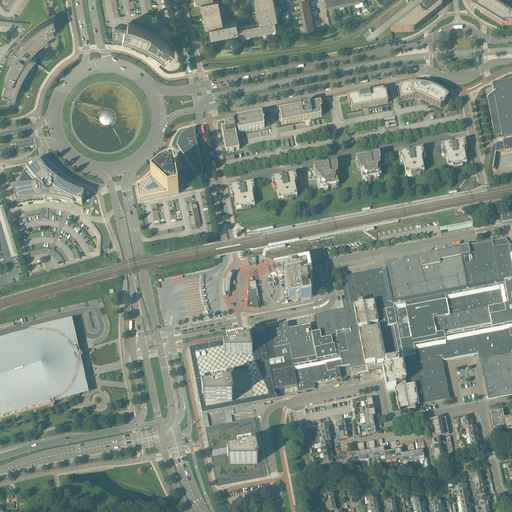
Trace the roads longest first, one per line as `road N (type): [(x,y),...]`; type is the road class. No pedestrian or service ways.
road 1 (primary): [(447,28),(417,45),(203,88),(148,86)]
road 2 (primary): [(223,104),(424,68)]
road 3 (unclassified): [(158,339),(317,310),(331,293)]
road 4 (unclassified): [(331,293),(320,303),(158,339)]
road 5 (primary): [(158,339),(128,190),(134,163)]
road 6 (residential): [(337,260),(511,226)]
road 7 (primary): [(0,471),(161,434)]
road 8 (residential): [(511,501),(499,490),(480,406),(447,412)]
road 9 (primary): [(130,428),(0,457)]
road 10 (residential): [(394,420),(373,387),(289,402)]
